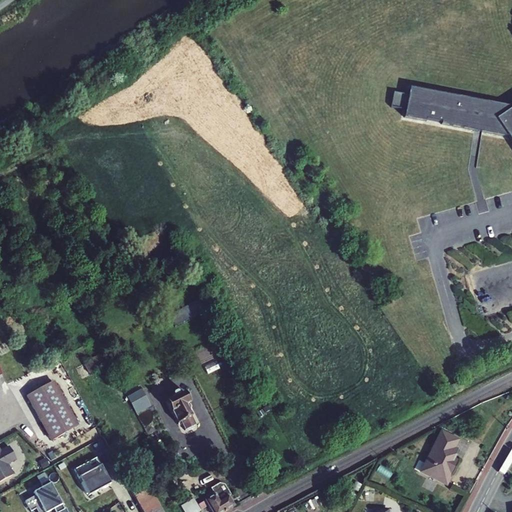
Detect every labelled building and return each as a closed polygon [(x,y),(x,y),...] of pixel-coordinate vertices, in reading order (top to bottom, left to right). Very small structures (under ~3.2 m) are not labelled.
[(451,127),(486,103),(410,88),(408,96),(393,93),(391,107),(405,110),(404,118),(426,122),(427,120),(441,123),(441,125),(451,127)] [(511,107),(486,103),(451,127),(507,138),(511,144),(511,107)] [(169,316),(175,327),(205,310),(199,299),(169,316)] [(89,373),(105,365),(100,355),(84,363),(89,373)] [(26,397),(50,441),(77,426),(53,382),(26,397)] [(134,409),(147,402),(140,389),(127,396),(134,409)] [(177,392),(176,392),(173,393),(172,395),(174,398),(165,402),(171,413),(172,413),(177,424),(181,423),(184,430),(187,431),(194,428),(195,425),(191,418),(185,406),(190,403),(185,392),(179,395),(177,392)] [(134,409),(136,412),(149,405),(147,402),(134,409)] [(441,433),(421,473),(446,485),(450,478),(451,478),(452,476),(446,473),(453,460),(457,451),(453,449),(457,441),(441,433)] [(0,451),(0,482),(13,475),(7,464),(16,460),(9,447),(0,452),(0,451)] [(73,470),(87,496),(109,484),(95,458),(73,470)] [(116,463),(120,471),(128,467),(124,459),(116,463)] [(458,462),(453,460),(446,473),(452,476),(458,462)] [(34,496),(24,502),(29,511),(35,509),(36,511),(48,511),(53,509),(54,511),(59,511),(64,510),(48,481),(40,485),(41,488),(32,493),(34,496)] [(228,497),(231,495),(224,485),(219,483),(210,488),(214,495),(205,501),(208,506),(211,511),(224,511),(234,506),(228,497)] [(162,511),(149,489),(134,497),(141,511),(162,511)] [(199,511),(201,511),(193,499),(185,504),(181,506),(184,511),(199,511)] [(201,510),(208,506),(205,501),(198,505),(201,510)]
